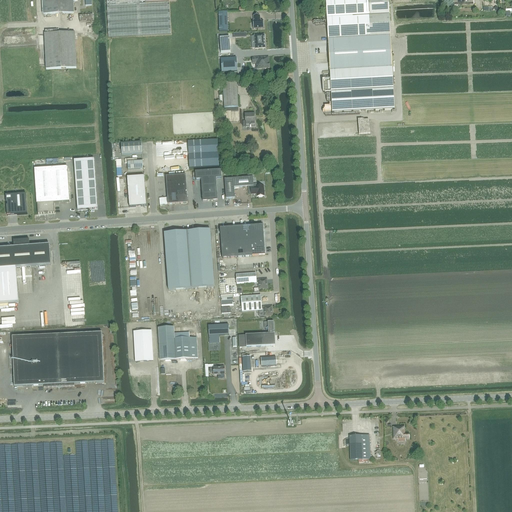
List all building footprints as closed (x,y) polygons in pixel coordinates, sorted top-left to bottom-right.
[(77,0),(42,0),(44,15),(74,13),(73,1),(77,1),(77,0)] [(106,0),(109,38),(171,34),(169,2),(140,4),(139,0),(106,0)] [(388,0),(326,0),(330,80),(322,80),(323,93),(331,92),(332,113),(394,110),(388,0)] [(227,12),(219,13),(219,32),(228,31),(227,12)] [(253,21),(253,29),(264,28),(263,21),(260,21),(260,16),(253,16),(253,21)] [(46,70),(76,68),(75,33),(45,34),(46,70)] [(255,36),(254,36),(254,37),(255,43),(252,43),(252,49),(255,48),(255,49),(256,49),(264,48),(265,48),(265,43),(264,41),(265,41),(265,40),(264,40),(264,36),(264,35),(255,36)] [(230,38),(220,38),(221,53),(231,53),(230,38)] [(236,58),(221,59),(222,73),(237,72),(236,58)] [(269,69),(269,58),(253,59),(253,65),(256,64),(256,70),(269,69)] [(224,108),(238,107),(237,82),(223,83),(224,108)] [(246,127),(256,126),(255,120),(254,121),(254,114),(245,114),(245,122),(246,122),(246,127)] [(187,142),(188,155),(218,153),(217,140),(187,142)] [(122,155),(142,154),(141,143),(121,144),(122,155)] [(218,153),(188,155),(189,168),(219,166),(218,153)] [(74,161),(77,211),(98,209),(94,159),(74,161)] [(142,161),(127,162),(128,170),(143,169),(142,161)] [(67,167),(34,170),(37,204),(38,214),(44,214),(48,214),(55,213),(54,203),(70,202),(67,167)] [(208,171),(195,172),(196,180),(201,180),(209,179),(208,171)] [(221,171),(208,171),(209,179),(216,179),(222,179),(221,171)] [(144,177),(127,178),(129,208),(147,207),(144,177)] [(253,178),(225,180),(226,199),(235,198),(234,188),(252,187),(252,188),(251,188),(251,195),(257,194),(257,197),(265,196),(264,186),(257,187),(256,185),(254,185),(253,178)] [(209,179),(201,180),(202,188),(209,187),(209,179)] [(27,215),(26,194),(6,196),(6,202),(7,202),(8,215),(17,214),(17,215),(27,215)] [(210,194),(202,194),(203,202),(210,201),(210,202),(210,194)] [(187,196),(177,197),(178,204),(188,203),(187,196)] [(177,197),(167,198),(168,205),(178,204),(177,197)] [(263,225),(250,226),(251,241),(264,240),(263,226),(263,225)] [(251,241),(250,226),(243,227),(244,242),(251,241)] [(228,228),(229,243),(236,243),(235,227),(228,228)] [(244,242),(243,227),(235,227),(236,243),(244,242)] [(229,243),(228,228),(220,229),(221,244),(229,243)] [(199,230),(187,231),(191,289),(214,287),(210,230),(199,231),(199,230)] [(191,289),(187,231),(176,232),(176,233),(164,234),(168,291),(191,289)] [(0,304),(18,303),(16,268),(51,265),(49,245),(30,247),(29,240),(13,241),(14,248),(0,248),(0,304)] [(265,248),(264,240),(251,241),(252,249),(265,248)] [(244,242),(245,257),(252,256),(252,249),(251,241),(244,242)] [(237,258),(245,257),(244,242),(236,243),(237,258)] [(222,259),(230,258),(229,243),(221,244),(222,259)] [(230,258),(237,258),(236,243),(229,243),(230,258)] [(265,255),(265,248),(252,249),(252,256),(265,255)] [(268,289),(267,280),(259,280),(257,281),(256,274),(236,275),(237,285),(259,284),(259,289),(268,289)] [(262,308),(261,301),(261,296),(241,298),(242,312),(264,311),(264,317),(273,316),(272,307),(264,308),(262,308)] [(268,331),(268,334),(273,334),(273,332),(274,332),(274,322),(264,322),(264,328),(265,328),(265,331),(268,331)] [(228,325),(208,326),(209,343),(219,342),(219,336),(229,335),(228,325)] [(198,359),(196,338),(175,339),(174,327),(158,328),(160,361),(198,359)] [(146,331),(133,332),(135,362),(147,361),(146,331)] [(102,333),(12,337),(13,352),(14,387),(44,386),(44,388),(74,387),(74,385),(104,383),(103,352),(102,333)] [(268,334),(265,335),(265,346),(275,346),(275,334),(273,334),(268,334)] [(255,335),(245,335),(246,347),(256,347),(255,335)] [(265,335),(255,335),(256,347),(265,346),(265,335)] [(243,372),(251,372),(250,357),(242,357),(243,372)] [(276,357),(261,358),(261,366),(276,365),(276,357)] [(213,368),(210,368),(210,373),(213,373),(214,375),(220,375),(221,378),(225,378),(224,367),(213,368)] [(396,427),(393,428),(393,439),(409,439),(409,433),(405,434),(404,426),(396,427)] [(369,435),(361,436),(362,460),(370,460),(369,435)] [(362,460),(361,436),(349,436),(350,460),(362,460)]
